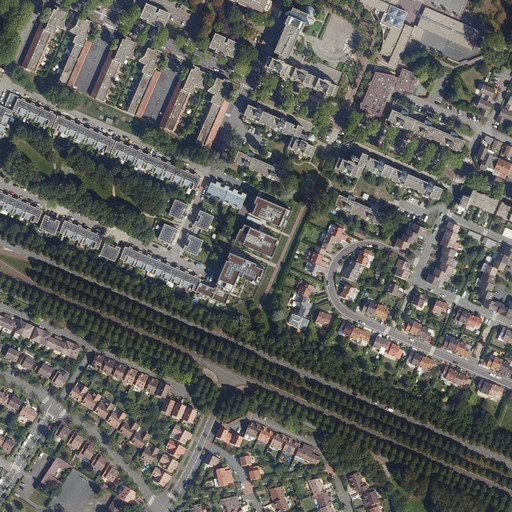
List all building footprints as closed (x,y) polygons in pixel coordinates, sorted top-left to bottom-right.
[(227,0),(265,16),(271,0),(227,0)] [(382,39),(382,43),(381,47),(380,50),(379,52),(379,53),(388,57),(388,55),(391,57),(389,62),(397,65),(400,57),(409,36),(410,36),(410,37),(420,41),(424,31),(423,31),(423,29),(472,50),(476,42),(473,41),(474,38),(477,39),(481,30),(424,7),(421,15),(423,16),(422,19),(419,18),(416,26),(413,25),(412,28),(405,25),(404,28),(401,26),(402,24),(391,19),(395,9),(392,8),(393,4),(396,5),(398,0),(414,0),(423,4),(424,0),(359,0),(359,1),(362,2),(364,4),(366,6),(369,8),(372,11),(374,13),(376,16),(378,20),(380,23),(381,28),(382,34),(382,39)] [(362,2),(359,1),(363,4),(369,10),(371,13),(374,16),(377,23),(378,26),(379,31),(380,35),(380,41),(380,48),(378,53),(379,53),(379,52),(380,50),(381,47),(382,43),(382,39),(382,34),(381,28),(380,23),(378,20),(376,16),(374,13),(372,11),(369,8),(366,6),(364,4),(362,2)] [(170,13),(147,3),(143,10),(141,17),(147,20),(147,22),(157,26),(157,25),(164,27),(167,20),(170,13)] [(310,5),(308,4),(307,4),(304,5),(303,6),(301,7),(299,10),(294,8),(294,6),(293,6),(293,5),(291,5),(290,6),(289,6),(287,6),(286,8),(281,8),(280,10),(282,11),(279,19),(281,20),(276,31),(274,31),(268,44),(270,45),(268,48),(274,50),(271,56),(263,52),(259,63),(262,64),(261,66),(264,67),(264,68),(267,69),(266,70),(270,72),(270,71),(280,75),(279,76),(283,78),(283,77),(290,80),(290,81),(293,82),(293,81),(304,85),(303,86),(306,88),(307,87),(313,90),(313,91),(316,92),(316,91),(326,95),(326,96),(330,98),(330,97),(333,98),(334,95),(335,95),(338,96),(341,95),(342,95),(344,94),(345,92),(346,91),(348,87),(349,84),(348,80),(346,77),(347,75),(325,65),(325,64),(315,60),(314,61),(293,51),(293,50),(291,49),(292,47),(294,47),(297,42),(295,41),(299,30),(301,31),(303,25),(306,25),(307,25),(310,24),(311,23),(312,22),(314,17),(316,18),(317,17),(317,15),(317,13),(317,11),(316,9),(314,7),(312,6),(310,5)] [(62,9),(56,6),(55,10),(54,9),(48,24),(28,69),(36,73),(53,34),(54,34),(57,28),(61,30),(62,28),(63,28),(64,26),(64,22),(68,13),(62,10),(62,9)] [(391,19),(402,24),(406,14),(395,9),(391,19)] [(86,21),(79,18),(76,26),(72,30),(72,32),(73,33),(73,35),(76,36),(73,43),(74,43),(57,82),(66,86),(86,40),(92,26),(91,25),(92,22),(86,19),(86,21)] [(48,24),(41,21),(21,66),(28,69),(48,24)] [(239,43),(216,33),(210,47),(216,50),(216,51),(225,56),(226,54),(233,57),(239,43)] [(131,39),(126,36),(124,39),(123,39),(117,54),(97,99),(106,103),(122,64),(124,64),(126,58),(130,59),(131,57),(132,58),(133,56),(133,51),(137,43),(131,40),(131,39)] [(93,43),(86,40),(66,86),(73,89),(93,43)] [(155,51),(149,48),(146,56),(142,60),(141,62),(143,62),(142,64),(145,66),(143,72),(144,73),(127,112),(135,116),(155,70),(161,55),(160,55),(161,52),(156,49),(155,51)] [(117,54),(110,51),(90,96),(97,99),(117,54)] [(201,69),(195,66),(194,69),(192,69),(186,84),(167,129),(175,133),(192,94),(193,94),(196,88),(199,89),(200,87),(202,88),(202,86),(203,81),(206,73),(200,70),(201,69)] [(419,76),(402,69),(400,75),(399,75),(398,78),(394,77),(392,77),(392,80),(388,79),(386,82),(375,77),(374,77),(373,78),(372,79),(371,80),(370,81),(368,83),(367,87),(367,89),(366,93),(367,93),(365,97),(368,98),(367,101),(364,100),(363,103),(361,103),(360,104),(360,105),(360,106),(359,108),(364,111),(364,113),(373,117),(374,115),(379,117),(389,94),(396,92),(397,88),(411,94),(414,87),(413,86),(414,83),(416,84),(419,76)] [(162,73),(155,70),(135,116),(142,119),(162,73)] [(394,76),(374,72),(371,80),(372,79),(373,78),(374,77),(375,77),(386,82),(388,79),(392,80),(392,77),(394,77),(394,76)] [(224,81),(218,78),(215,85),(211,90),(210,91),(212,92),(211,94),(214,96),(212,102),(213,102),(196,142),(204,146),(224,100),(230,85),(229,85),(230,81),(225,79),(224,81)] [(186,84),(179,81),(159,126),(167,129),(186,84)] [(484,94),(482,99),(489,102),(493,93),(492,88),(482,84),(479,91),(484,94)] [(25,99),(22,98),(21,100),(18,98),(12,110),(16,112),(15,113),(19,115),(19,113),(25,116),(24,117),(27,118),(28,117),(35,120),(34,121),(37,122),(37,121),(43,123),(43,125),(46,126),(46,125),(50,126),(55,114),(52,113),(52,111),(49,110),(48,111),(43,109),(43,107),(41,106),(40,108),(33,105),(34,103),(31,102),(30,103),(24,101),(25,99)] [(489,102),(482,99),(479,98),(476,106),(482,109),(479,114),(485,117),(490,106),(489,102)] [(231,103),(224,100),(204,146),(211,149),(231,103)] [(262,105),(256,102),(253,107),(260,110),(262,105)] [(253,107),(245,103),(240,114),(244,116),(244,117),(247,118),(247,117),(257,121),(257,123),(260,124),(261,123),(267,126),(267,127),(270,128),(271,127),(280,132),(280,133),(284,134),(284,133),(290,136),(285,147),(289,148),(288,150),(292,151),(292,150),(302,154),(302,156),(305,157),(306,156),(309,157),(314,146),(304,142),(306,138),(312,141),(314,137),(312,134),(308,132),(307,135),(299,132),(301,126),(295,124),(295,125),(284,120),(277,117),(260,110),(253,107)] [(12,111),(0,105),(0,137),(1,135),(2,136),(4,133),(2,132),(5,126),(6,127),(8,123),(6,123),(9,117),(10,117),(12,114),(10,114),(12,111)] [(409,111),(402,109),(400,114),(406,117),(409,111)] [(504,109),(500,111),(496,121),(502,124),(505,118),(511,121),(511,117),(511,112),(504,109)] [(400,114),(391,110),(387,121),(390,122),(389,123),(392,125),(393,123),(404,128),(404,130),(407,131),(408,130),(414,133),(413,134),(417,136),(418,134),(427,138),(427,140),(430,141),(430,140),(440,144),(439,145),(443,147),(443,145),(453,149),(453,151),(456,152),(457,151),(460,152),(464,142),(456,138),(450,136),(430,127),(423,124),(406,117),(400,114)] [(286,115),(279,112),(277,117),(284,120),(286,115)] [(64,116),(61,115),(61,117),(57,115),(52,127),(55,129),(55,130),(58,131),(58,130),(64,133),(64,134),(67,135),(67,134),(74,137),(73,138),(77,140),(77,138),(83,141),(82,142),(86,143),(86,142),(93,145),(92,146),(95,148),(96,146),(102,149),(101,150),(104,151),(105,150),(108,151),(113,139),(110,138),(111,136),(108,135),(107,136),(101,134),(102,132),(99,131),(98,133),(92,130),(92,128),(89,127),(88,128),(82,126),(83,124),(80,123),(79,125),(73,122),(73,120),(70,119),(70,120),(64,118),(64,116)] [(432,122),(426,119),(423,124),(430,127),(432,122)] [(459,133),(452,130),(450,136),(456,138),(459,133)] [(122,141),(119,139),(118,141),(116,140),(110,152),(113,153),(112,155),(115,156),(116,155),(123,158),(122,159),(125,160),(126,159),(132,162),(131,163),(135,164),(135,163),(142,166),(141,167),(144,169),(145,167),(150,170),(150,171),(153,172),(153,171),(160,174),(159,175),(163,177),(164,175),(169,178),(169,179),(172,180),(172,179),(179,182),(178,183),(182,185),(182,183),(188,186),(187,187),(190,188),(191,187),(194,189),(200,176),(196,175),(197,173),(194,172),(193,174),(188,171),(188,169),(185,168),(184,170),(178,167),(178,165),(175,164),(175,166),(169,163),(170,161),(166,160),(166,162),(159,159),(160,157),(156,156),(156,157),(150,155),(151,153),(148,152),(147,154),(141,151),(141,149),(138,148),(137,149),(131,147),(132,145),(129,144),(128,145),(121,143),(122,141)] [(482,159),(485,152),(487,148),(481,145),(476,156),(482,159)] [(254,151),(247,148),(245,154),(251,157),(254,151)] [(245,154),(237,150),(232,161),(236,162),(235,163),(239,165),(239,164),(249,168),(248,169),(251,171),(252,169),(262,173),(261,175),(265,176),(265,175),(275,179),(274,180),(278,182),(278,180),(282,182),(286,172),(278,168),(271,165),(251,157),(245,154)] [(366,155),(360,152),(358,157),(350,154),(346,161),(337,157),(332,167),(336,169),(335,170),(339,172),(340,170),(350,175),(349,176),(352,177),(353,176),(356,177),(361,166),(367,169),(367,171),(370,172),(371,171),(381,175),(380,176),(384,178),(384,176),(391,179),(390,181),(393,182),(394,181),(405,185),(404,187),(407,188),(408,187),(417,191),(417,192),(420,194),(420,192),(431,197),(430,198),(434,199),(434,198),(437,199),(442,189),(433,186),(427,183),(407,174),(400,171),(383,164),(377,161),(366,156),(366,155)] [(492,155),(485,152),(482,159),(481,163),(487,166),(492,155)] [(386,158),(379,155),(377,161),(383,164),(386,158)] [(492,155),(487,166),(493,168),(498,157),(492,155)] [(504,160),(498,157),(493,168),(492,171),(491,172),(498,175),(504,160)] [(280,163),(274,160),(271,165),(278,168),(280,163)] [(511,163),(504,160),(498,175),(504,178),(506,174),(511,163)] [(409,168),(403,165),(400,171),(407,174),(409,168)] [(436,180),(429,177),(427,183),(433,186),(436,180)] [(216,184),(211,182),(206,193),(211,195),(211,196),(215,198),(215,197),(220,186),(221,183),(217,181),(216,184)] [(405,185),(394,181),(393,182),(393,183),(394,186),(400,189),(404,187),(405,185)] [(230,187),(226,185),(225,188),(220,186),(215,197),(220,199),(219,200),(223,201),(224,201),(228,189),(230,187)] [(233,191),(228,189),(224,201),(228,203),(232,205),(232,204),(237,193),(238,190),(234,189),(233,191)] [(0,206),(2,208),(2,209),(5,211),(6,209),(11,212),(11,213),(14,215),(15,213),(21,216),(20,218),(24,219),(24,218),(30,220),(30,222),(33,223),(34,222),(37,223),(42,211),(39,210),(40,208),(36,207),(36,208),(30,206),(30,204),(27,203),(26,204),(20,201),(21,200),(17,198),(17,200),(11,197),(12,196),(8,194),(8,196),(1,193),(2,191),(0,190),(0,206)] [(276,197),(259,190),(249,213),(282,227),(286,217),(289,218),(291,211),(273,203),(276,197)] [(473,204),(477,195),(475,194),(476,192),(472,190),(470,196),(467,202),(473,204)] [(242,195),(237,193),(232,204),(237,206),(236,207),(240,209),(247,194),(243,192),(242,195)] [(356,195),(349,192),(347,198),(353,201),(356,195)] [(431,197),(420,192),(420,194),(419,194),(421,198),(427,200),(430,199),(430,198),(431,197)] [(347,198),(338,194),(334,204),(337,206),(336,207),(340,209),(340,207),(351,212),(350,213),(354,215),(354,213),(361,216),(360,217),(363,219),(364,217),(374,222),(374,223),(377,225),(378,223),(381,225),(385,214),(377,211),(371,208),(353,201),(347,198)] [(467,202),(470,196),(467,194),(466,197),(463,195),(460,201),(458,199),(454,207),(458,208),(459,205),(465,208),(467,202)] [(473,204),(480,207),(485,195),(482,194),(481,197),(477,195),(473,204)] [(480,207),(486,210),(490,201),(487,200),(488,197),(485,195),(480,207)] [(187,205),(174,199),(172,203),(175,204),(172,211),(170,210),(168,214),(181,220),(187,205)] [(492,213),(494,209),(497,201),(494,199),(493,202),(490,201),(486,210),(492,213)] [(379,205),(373,202),(371,208),(377,211),(379,205)] [(502,217),(506,208),(503,206),(505,204),(501,202),(497,210),(495,214),(502,217)] [(508,220),(511,210),(511,207),(510,206),(509,209),(506,208),(502,217),(508,220)] [(213,216),(200,211),(193,225),(206,231),(208,227),(206,226),(209,219),(211,220),(213,216)] [(60,222),(45,216),(40,229),(44,230),(45,228),(51,231),(50,233),(54,235),(60,222)] [(262,222),(248,216),(247,219),(261,225),(262,222)] [(69,222),(65,221),(60,233),(63,234),(62,236),(66,237),(67,236),(72,238),(71,240),(75,241),(75,240),(82,243),(81,244),(84,246),(85,244),(91,246),(90,248),(93,250),(94,248),(97,249),(102,237),(99,236),(100,234),(97,233),(96,234),(91,232),(91,230),(88,229),(87,230),(81,228),(81,226),(78,225),(78,226),(72,224),(73,222),(69,221),(69,222)] [(334,224),(330,233),(341,238),(345,240),(347,236),(341,233),(344,225),(335,221),(334,224)] [(445,229),(446,229),(456,234),(459,226),(448,222),(445,229)] [(413,225),(411,231),(418,234),(422,236),(426,228),(414,223),(413,225)] [(177,230),(164,224),(162,228),(164,229),(161,236),(159,235),(157,238),(170,244),(177,230)] [(277,239),(243,224),(241,229),(239,228),(234,241),(271,257),(277,245),(275,244),(277,239)] [(511,237),(511,230),(505,227),(502,235),(511,239),(511,237)] [(367,232),(356,228),(353,233),(364,238),(367,232)] [(405,235),(414,239),(416,240),(418,234),(411,231),(407,229),(405,235)] [(456,234),(446,229),(443,237),(455,242),(458,235),(456,234)] [(319,247),(325,249),(329,251),(334,241),(339,243),(341,238),(330,233),(327,232),(326,232),(319,247)] [(472,232),(469,239),(478,243),(481,236),(472,232)] [(403,234),(400,239),(409,243),(412,244),(414,239),(405,235),(403,234)] [(202,241),(189,235),(182,250),(196,255),(197,252),(195,251),(198,244),(200,245),(202,241)] [(440,244),(444,246),(452,249),(455,242),(443,237),(440,244)] [(409,243),(400,239),(397,238),(394,246),(406,251),(409,243)] [(486,247),(490,248),(494,241),(487,238),(484,244),(484,245),(486,247)] [(120,248),(105,242),(99,255),(103,257),(104,255),(111,258),(110,260),(114,261),(120,248)] [(309,260),(311,261),(324,267),(326,262),(321,260),(325,249),(319,247),(315,245),(313,252),(309,259),(309,260)] [(442,254),(453,258),(456,251),(452,249),(444,246),(441,253),(442,254)] [(511,248),(506,246),(503,254),(509,256),(511,257),(511,248)] [(129,249),(125,247),(120,259),(123,260),(122,262),(126,263),(126,262),(132,264),(132,266),(135,267),(135,266),(142,269),(141,270),(144,272),(145,270),(151,273),(150,274),(153,275),(154,274),(160,277),(160,278),(163,280),(164,278),(169,281),(168,282),(172,284),(173,282),(179,285),(179,287),(182,288),(182,287),(188,289),(187,291),(191,292),(191,291),(195,292),(200,280),(197,278),(197,277),(194,276),(194,277),(188,275),(188,273),(185,272),(185,273),(178,270),(179,269),(175,267),(175,269),(169,266),(169,265),(166,263),(166,265),(159,262),(160,261),(157,259),(156,261),(150,258),(151,257),(148,255),(147,257),(140,254),(141,252),(138,251),(138,252),(132,250),(132,249),(129,247),(129,249)] [(361,250),(355,262),(362,265),(363,265),(367,258),(364,256),(365,253),(370,255),(372,252),(365,249),(364,252),(361,250)] [(229,252),(216,285),(224,288),(223,290),(229,293),(238,274),(256,282),(255,283),(259,285),(266,271),(255,266),(255,264),(229,252)] [(506,264),(509,256),(503,254),(498,252),(495,259),(506,264)] [(367,258),(363,265),(366,267),(371,255),(370,255),(365,253),(364,256),(367,258)] [(439,261),(442,262),(451,266),(455,259),(453,258),(442,254),(439,261)] [(492,266),(497,269),(503,271),(506,264),(495,259),(492,266)] [(359,273),(362,265),(355,262),(351,260),(348,267),(347,267),(342,277),(355,282),(357,277),(354,276),(356,271),(359,273)] [(397,269),(407,273),(410,265),(398,260),(395,267),(397,269)] [(324,267),(311,261),(310,262),(307,270),(316,275),(318,270),(324,272),(326,268),(324,267)] [(439,269),(451,274),(454,267),(451,266),(442,262),(439,269)] [(494,276),(497,269),(492,266),(488,265),(487,264),(484,272),(494,276)] [(435,268),(432,275),(440,279),(444,281),(447,282),(451,274),(439,269),(435,268)] [(409,274),(407,273),(397,269),(394,276),(406,281),(409,274)] [(494,276),(484,272),(481,279),(482,280),(492,284),(496,277),(494,276)] [(237,275),(255,283),(256,282),(238,274),(237,275)] [(440,279),(432,275),(428,274),(425,282),(437,287),(440,279)] [(202,281),(200,280),(195,292),(194,295),(197,296),(198,295),(202,296),(201,298),(205,299),(205,298),(224,306),(228,295),(201,284),(202,281)] [(304,282),(298,280),(293,292),(296,293),(300,286),(303,287),(304,282)] [(492,284),(482,280),(479,287),(482,288),(491,292),(494,285),(492,284)] [(296,293),(298,294),(308,298),(310,291),(311,291),(313,286),(304,282),(303,287),(300,286),(296,293)] [(356,287),(345,282),(342,289),(341,289),(339,294),(348,298),(350,293),(353,295),(356,287)] [(400,287),(390,283),(386,292),(401,299),(403,294),(398,292),(400,287)] [(487,299),(491,301),(494,293),(491,292),(482,288),(479,295),(487,299)] [(423,295),(415,291),(413,296),(414,296),(411,304),(421,309),(425,301),(422,300),(424,296),(423,295)] [(308,298),(298,294),(294,302),(297,303),(292,314),(301,318),(306,307),(305,306),(309,298),(308,298)] [(499,304),(491,301),(487,299),(484,307),(495,312),(497,308),(499,304)] [(374,313),(378,304),(371,300),(369,303),(365,301),(361,310),(366,312),(366,311),(373,314),(374,313)] [(444,304),(436,300),(432,311),(439,314),(441,312),(445,314),(449,305),(445,303),(444,304)] [(379,303),(378,304),(374,313),(381,317),(381,318),(386,320),(390,311),(385,309),(386,306),(379,303)] [(511,313),(511,309),(509,309),(501,305),(499,309),(498,313),(510,318),(511,313)] [(465,324),(470,314),(463,310),(459,308),(455,317),(459,319),(458,321),(465,324)] [(327,315),(320,312),(315,322),(322,326),(324,323),(328,325),(332,316),(328,314),(327,315)] [(0,326),(4,328),(9,316),(5,314),(4,317),(0,315),(0,326)] [(470,314),(465,324),(465,325),(473,329),(474,326),(478,328),(482,319),(478,317),(477,318),(470,314)] [(9,316),(4,328),(12,331),(16,322),(11,320),(13,317),(9,316)] [(342,333),(350,336),(354,327),(354,326),(347,322),(347,321),(343,319),(339,329),(343,331),(342,333)] [(416,334),(421,324),(421,323),(414,320),(413,323),(408,321),(406,326),(404,330),(409,332),(409,330),(416,334)] [(15,333),(22,336),(27,323),(20,321),(15,333)] [(27,323),(22,336),(29,339),(34,327),(27,323)] [(428,327),(421,324),(416,334),(416,335),(423,338),(423,339),(427,341),(431,333),(431,332),(427,330),(428,327)] [(354,327),(350,336),(349,338),(356,341),(356,342),(365,346),(369,338),(362,336),(364,331),(354,327)] [(510,344),(511,338),(511,331),(507,329),(503,327),(499,336),(503,338),(502,340),(510,344)] [(39,343),(44,331),(38,328),(32,340),(39,343)] [(39,343),(46,346),(50,337),(52,334),(44,331),(39,343)] [(385,349),(389,341),(389,340),(384,338),(384,339),(376,335),(372,346),(380,350),(381,347),(385,349)] [(55,339),(50,337),(46,346),(52,349),(54,350),(59,338),(56,336),(55,339)] [(454,350),(458,340),(459,339),(452,336),(451,338),(446,337),(442,346),(447,348),(447,347),(454,350)] [(62,354),(66,344),(62,342),(63,339),(59,338),(54,350),(62,354)] [(466,344),(458,340),(454,350),(454,351),(461,355),(466,357),(466,356),(469,348),(465,346),(466,344)] [(68,341),(66,344),(62,354),(69,357),(75,344),(68,341)] [(389,341),(385,349),(385,350),(389,352),(388,355),(395,358),(399,349),(400,347),(392,344),(393,343),(389,341)] [(82,348),(75,344),(69,357),(76,360),(82,348)] [(16,362),(21,352),(18,350),(18,351),(10,347),(6,357),(10,359),(12,360),(16,362)] [(418,367),(423,357),(415,354),(416,353),(411,351),(407,360),(412,362),(411,364),(418,367)] [(30,369),(35,361),(27,357),(28,356),(25,354),(19,364),(24,366),(26,367),(30,369)] [(96,370),(100,371),(106,358),(102,356),(102,357),(97,355),(92,366),(97,368),(96,370)] [(491,366),(499,369),(503,358),(495,355),(494,357),(490,355),(488,360),(486,364),(491,367),(491,366)] [(423,356),(423,357),(418,367),(426,370),(428,367),(431,368),(435,361),(423,356)] [(510,362),(503,358),(499,369),(506,372),(505,373),(510,375),(511,369),(511,365),(509,364),(510,362)] [(111,376),(117,362),(113,361),(113,362),(108,360),(103,371),(107,373),(107,374),(111,376)] [(48,379),(55,369),(52,367),(51,369),(44,364),(43,366),(39,363),(35,369),(39,372),(38,373),(43,375),(44,376),(48,379)] [(122,381),(127,367),(124,366),(124,367),(119,365),(114,376),(118,378),(118,379),(122,381)] [(445,380),(452,383),(457,373),(457,372),(450,369),(450,368),(445,366),(441,375),(446,377),(445,380)] [(132,386),(138,372),(135,371),(135,372),(130,370),(125,381),(129,383),(128,384),(132,386)] [(63,388),(68,379),(61,374),(62,373),(59,372),(52,381),(56,384),(58,385),(63,388)] [(467,378),(457,373),(452,383),(451,384),(459,388),(461,384),(464,385),(467,379),(467,378)] [(143,390),(149,377),(146,375),(146,376),(141,374),(136,386),(140,387),(139,389),(143,390)] [(154,396),(160,382),(156,380),(156,381),(151,379),(146,391),(150,392),(150,394),(154,396)] [(487,394),(492,385),(484,382),(485,381),(480,379),(476,388),(477,388),(481,390),(479,393),(487,396),(487,394)] [(166,385),(163,383),(157,397),(161,399),(162,397),(165,399),(170,388),(166,386),(166,385)] [(492,384),(492,385),(487,394),(495,398),(496,394),(500,396),(503,389),(492,384)] [(75,387),(70,395),(80,402),(81,401),(83,398),(89,389),(82,385),(79,389),(75,387)] [(5,403),(9,395),(5,393),(4,392),(5,390),(1,388),(0,389),(0,405),(1,404),(3,406),(5,403)] [(481,390),(477,388),(475,394),(486,399),(487,396),(479,393),(481,390)] [(94,409),(102,397),(95,393),(93,397),(88,394),(85,399),(83,402),(83,403),(88,406),(88,405),(94,409)] [(12,397),(9,395),(5,403),(11,406),(10,406),(11,407),(13,409),(15,409),(16,408),(18,410),(23,401),(13,395),(12,397)] [(171,399),(168,398),(162,412),(166,414),(167,413),(169,414),(175,402),(170,400),(171,399)] [(101,414),(107,418),(115,406),(108,401),(105,406),(101,403),(96,412),(100,415),(101,414)] [(182,405),(179,403),(173,417),(177,419),(177,418),(181,419),(186,407),(182,405)] [(38,413),(30,409),(29,408),(28,408),(29,406),(25,404),(19,414),(22,416),(22,417),(24,419),(26,419),(26,418),(33,422),(38,413)] [(197,412),(189,409),(184,422),(188,424),(188,422),(192,424),(197,412)] [(108,422),(113,425),(113,424),(119,428),(127,416),(121,411),(118,416),(114,413),(108,422)] [(120,432),(125,435),(125,434),(131,438),(139,426),(133,421),(130,426),(126,423),(120,432)] [(261,433),(264,427),(256,424),(255,426),(250,423),(245,434),(255,438),(256,437),(258,431),(261,433)] [(71,431),(67,429),(61,425),(54,435),(57,438),(58,436),(65,441),(71,431)] [(184,444),(187,440),(186,439),(189,433),(181,428),(176,426),(172,432),(177,435),(175,439),(184,444)] [(264,427),(261,433),(258,439),(268,444),(273,433),(267,431),(268,429),(264,427)] [(227,445),(231,434),(228,433),(229,432),(221,428),(216,439),(223,442),(222,443),(227,445)] [(133,442),(137,445),(137,444),(143,448),(151,435),(145,431),(142,436),(138,433),(133,442)] [(78,449),(84,439),(80,437),(73,433),(67,444),(70,446),(70,444),(78,449)] [(235,436),(231,434),(227,445),(231,446),(231,445),(239,449),(244,438),(236,435),(235,436)] [(283,442),(286,444),(289,438),(282,435),(281,437),(275,434),(271,445),(280,449),(283,442)] [(4,438),(0,443),(0,445),(10,452),(15,443),(8,438),(7,439),(4,438)] [(293,440),(289,438),(286,444),(283,450),(295,455),(296,456),(299,449),(301,445),(292,441),(293,440)] [(178,459),(181,455),(180,454),(184,448),(171,441),(167,448),(172,450),(169,454),(178,459)] [(87,444),(85,443),(85,444),(78,454),(82,456),(83,455),(90,460),(96,450),(92,448),(87,444)] [(299,449),(296,456),(304,459),(309,447),(304,445),(302,450),(299,449)] [(153,463),(159,452),(160,449),(154,446),(151,451),(147,449),(142,458),(147,460),(147,459),(153,463)] [(309,447),(304,459),(312,463),(315,456),(312,454),(315,449),(309,447)] [(242,467),(249,466),(252,465),(249,452),(240,454),(241,458),(240,458),(242,467)] [(220,459),(209,454),(205,464),(212,468),(213,465),(217,467),(220,459)] [(101,471),(107,461),(103,459),(97,455),(90,466),(93,468),(94,466),(101,471)] [(178,462),(164,455),(161,462),(165,464),(163,468),(172,473),(178,462)] [(70,465),(56,457),(38,485),(40,486),(42,487),(47,486),(48,484),(51,485),(58,484),(59,483),(60,481),(52,477),(59,468),(61,469),(63,469),(63,468),(64,467),(65,468),(68,468),(69,466),(70,465)] [(108,466),(101,477),(104,479),(105,477),(112,482),(119,473),(115,470),(108,466)] [(252,467),(249,468),(250,472),(249,473),(250,481),(260,479),(258,471),(260,470),(259,466),(252,467)] [(219,478),(232,476),(230,470),(225,471),(224,468),(217,470),(219,478)] [(164,487),(166,482),(169,475),(157,469),(153,475),(158,478),(155,482),(164,487)] [(352,481),(356,490),(358,489),(359,493),(366,490),(370,489),(369,484),(365,485),(360,472),(349,476),(351,482),(352,481)] [(233,482),(232,476),(219,478),(221,487),(228,486),(227,483),(233,482)] [(309,481),(315,494),(326,490),(324,486),(323,486),(321,483),(320,478),(309,481)] [(120,493),(118,496),(127,502),(129,503),(133,497),(136,493),(124,485),(123,485),(119,491),(119,492),(120,493)] [(272,498),(274,502),(284,497),(286,497),(281,486),(269,489),(272,494),(273,497),(272,498)] [(376,503),(380,501),(376,490),(374,491),(372,488),(370,489),(366,490),(367,493),(365,494),(366,498),(367,500),(365,500),(367,506),(370,505),(376,503)] [(318,498),(322,507),(324,507),(331,504),(334,503),(331,498),(330,498),(329,496),(326,490),(315,494),(314,495),(316,499),(318,498)] [(127,502),(118,496),(116,495),(105,511),(107,511),(121,510),(127,502)] [(225,505),(228,511),(231,511),(241,507),(239,502),(238,503),(237,500),(238,500),(238,498),(237,496),(219,500),(219,504),(225,505)] [(281,511),(289,508),(284,497),(274,502),(272,503),(274,507),(276,506),(277,509),(278,511),(281,511)]
